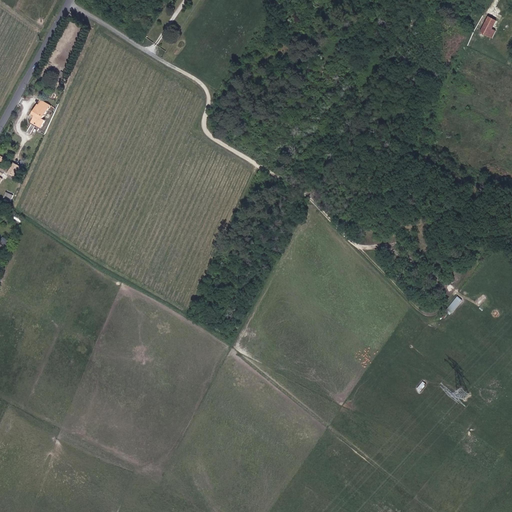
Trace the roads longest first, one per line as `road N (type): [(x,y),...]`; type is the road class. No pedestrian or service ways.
road 1 (track): [(481,258),(442,310),(424,313),(323,213),(215,139),(204,126),(208,97),(198,78),(177,69)]
road 2 (unclassified): [(68,3),(0,126)]
road 3 (unclassified): [(68,3),(177,69)]
